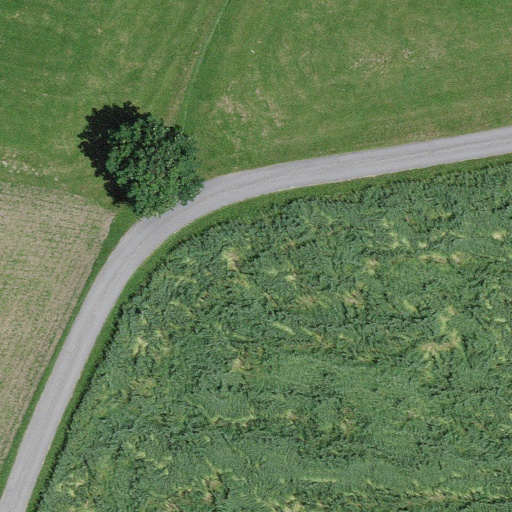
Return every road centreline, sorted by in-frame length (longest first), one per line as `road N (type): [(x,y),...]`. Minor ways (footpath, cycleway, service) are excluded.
road 1 (track): [(115,282),(171,221),(249,191),(511,144)]
road 2 (track): [(15,511),(115,282)]
